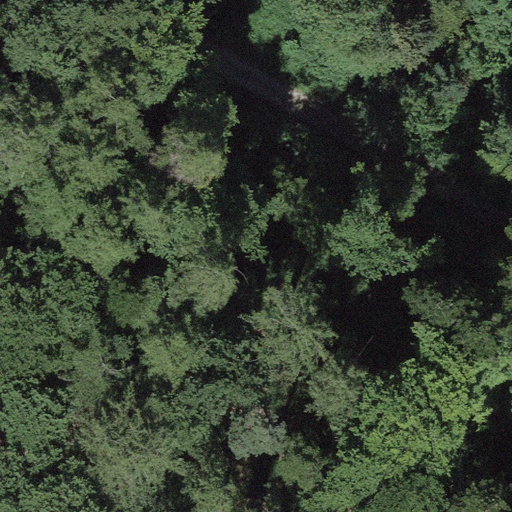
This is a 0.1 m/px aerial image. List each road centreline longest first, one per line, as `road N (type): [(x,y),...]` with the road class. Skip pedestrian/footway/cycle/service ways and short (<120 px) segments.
road 1 (track): [(511,225),(117,0)]
road 2 (track): [(125,511),(23,238)]
